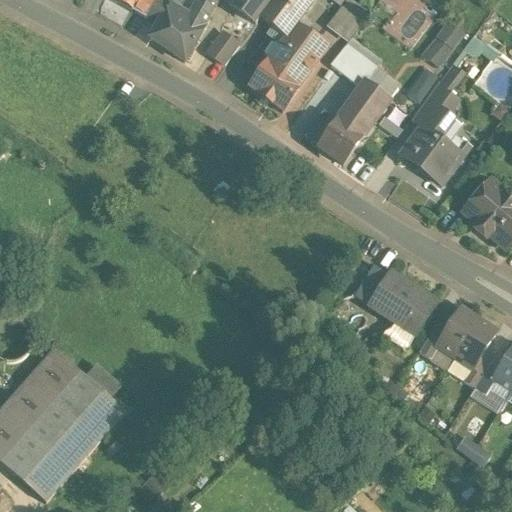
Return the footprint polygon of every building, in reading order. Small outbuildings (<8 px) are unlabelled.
[(110,0),(145,20),(156,1),(156,0),(110,0)] [(191,0),(191,1),(190,0),(188,4),(197,9),(201,0),(191,0)] [(233,0),(229,6),(228,7),(255,27),(260,21),(274,0),(233,0)] [(300,0),(274,0),(260,21),(285,39),(286,40),(293,29),(294,29),(295,28),(310,8),(300,0)] [(170,9),(156,1),(145,20),(159,28),(170,9)] [(357,6),(349,1),(341,13),(349,18),(357,6)] [(197,9),(188,4),(181,16),(190,21),(197,9)] [(181,16),(170,9),(159,28),(152,41),(184,64),(204,29),(190,21),(181,16)] [(211,17),(197,9),(190,21),(204,29),(211,17)] [(293,29),(286,40),(285,39),(279,48),(279,49),(272,48),(266,57),(268,63),(248,91),(282,115),(327,51),(295,28),(294,29),(293,29)] [(462,38),(448,28),(436,43),(451,53),(462,38)] [(239,49),(220,34),(206,54),(224,68),(239,49)] [(476,64),(486,50),(473,40),(463,53),(476,64)] [(451,53),(436,43),(424,59),(438,70),(451,53)] [(345,49),(330,70),(339,77),(354,56),(345,49)] [(354,56),(339,77),(360,93),(364,87),(365,87),(375,72),(354,56)] [(511,109),(511,72),(497,62),(476,90),(508,115),(511,109)] [(451,69),(437,90),(450,99),(464,78),(451,69)] [(405,98),(419,107),(437,79),(423,70),(405,98)] [(365,87),(364,87),(360,93),(337,125),(361,142),(388,105),(365,87)] [(452,101),(437,90),(412,123),(422,131),(403,156),(429,175),(427,179),(442,190),(460,165),(436,148),(454,124),(441,115),(452,101)] [(381,130),(398,138),(407,119),(390,111),(381,130)] [(361,142),(337,125),(318,150),(343,168),(361,142)] [(107,134),(94,126),(85,141),(97,149),(107,134)] [(491,186),(464,218),(505,253),(511,245),(511,198),(510,197),(504,197),(491,186)] [(374,269),(355,299),(369,308),(389,278),(374,269)] [(436,306),(390,276),(389,278),(369,308),(416,338),(436,306)] [(478,324),(460,312),(448,331),(437,349),(455,361),(478,324)] [(29,352),(31,344),(29,335),(24,328),(17,324),(9,322),(1,324),(0,324),(0,363),(1,364),(9,366),(18,364),(25,359),(29,352)] [(478,324),(455,361),(472,372),(484,354),(496,335),(478,324)] [(439,325),(419,355),(429,362),(437,349),(448,331),(439,325)] [(53,353),(0,413),(0,465),(0,466),(80,376),(53,353)] [(511,353),(504,367),(492,385),(493,386),(510,397),(511,393),(511,353)] [(484,354),(472,372),(464,384),(474,391),(494,360),(484,354)] [(494,360),(474,391),(485,398),(489,392),(493,386),(492,385),(504,367),(494,360)] [(472,372),(455,361),(447,373),(447,374),(463,384),(464,384),(472,372)] [(80,376),(0,466),(45,505),(125,416),(80,376)] [(510,397),(493,386),(489,392),(505,403),(506,403),(510,397)] [(469,437),(459,446),(478,468),(488,459),(469,437)]
